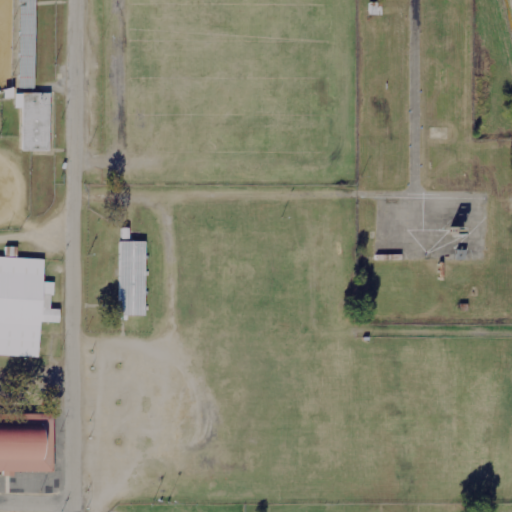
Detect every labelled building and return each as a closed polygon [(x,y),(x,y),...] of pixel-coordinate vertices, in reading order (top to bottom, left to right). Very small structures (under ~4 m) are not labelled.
[(11,0),(11,85),(31,86),(32,0),(11,0)] [(49,154),(49,94),(13,94),(13,110),(20,110),(20,154),(49,154)] [(120,228),(127,228),(127,239),(142,239),(142,314),(125,314),(125,319),(113,319),(113,304),(116,304),(116,239),(120,239),(120,228)] [(39,320),(36,355),(29,355),(0,353),(0,255),(43,258),(41,278),(50,279),(48,307),(58,308),(57,321),(39,320)] [(0,473),(52,473),(51,415),(0,415),(0,473)]
